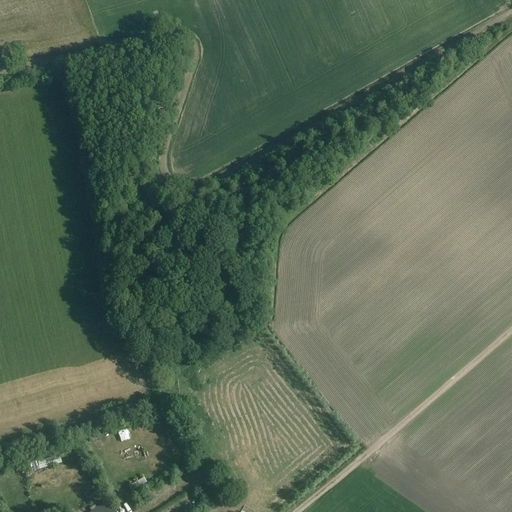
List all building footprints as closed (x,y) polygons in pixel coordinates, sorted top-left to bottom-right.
[(114,415),(124,413),(122,406),(113,408),(114,415)] [(121,428),(124,437),(133,434),(130,425),(121,428)] [(179,450),(171,457),(176,463),(184,457),(179,450)] [(90,456),(94,465),(104,461),(100,452),(90,456)] [(40,465),(49,462),(46,453),(37,456),(40,465)] [(17,463),(20,472),(27,469),(25,461),(17,463)] [(160,464),(152,468),(156,477),(164,474),(160,464)] [(142,475),(135,479),(139,488),(146,484),(142,475)] [(85,477),(76,479),(78,488),(87,485),(85,477)] [(2,496),(5,504),(13,501),(10,493),(2,496)] [(92,511),(115,511),(107,501),(92,511)] [(50,503),(43,506),(44,511),(47,511),(53,510),(50,503)]
